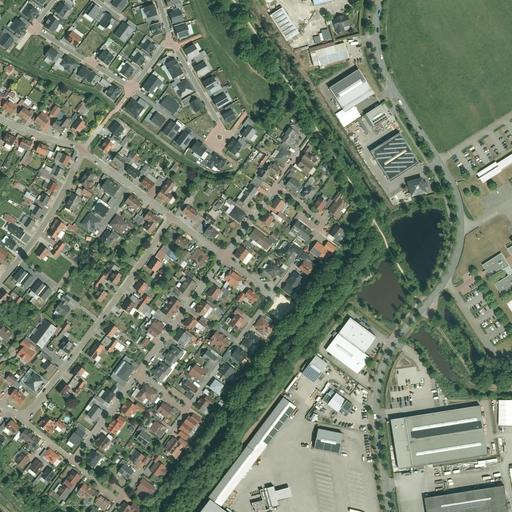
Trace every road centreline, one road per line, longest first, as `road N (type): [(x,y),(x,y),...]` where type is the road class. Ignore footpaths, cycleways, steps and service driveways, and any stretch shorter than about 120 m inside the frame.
road 1 (residential): [(390,511),(378,377),(442,282),(459,216),(448,176),(384,71),(375,28),(380,0)]
road 2 (residential): [(168,214),(23,417)]
road 3 (residential): [(83,149),(0,275)]
road 4 (residential): [(138,370),(223,253)]
